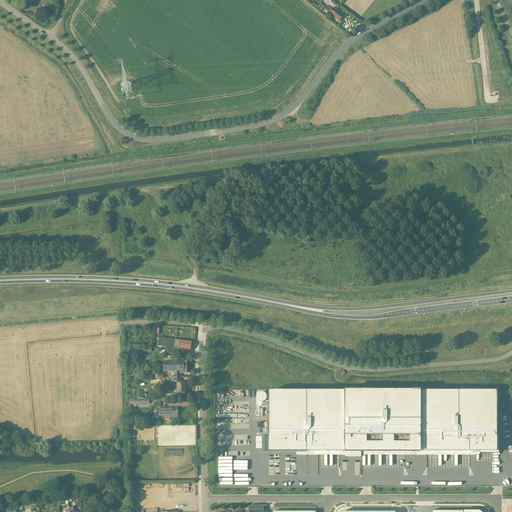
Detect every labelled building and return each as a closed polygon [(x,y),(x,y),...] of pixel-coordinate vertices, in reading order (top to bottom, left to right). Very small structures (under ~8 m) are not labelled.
[(316,7),(322,11),(326,6),(320,2),(316,7)] [(329,14),(339,22),(344,16),(333,8),(332,10),(327,6),(324,10),(329,13),(329,14)] [(191,351),(192,342),(160,337),(158,346),(167,348),(165,348),(164,352),(178,355),(178,349),(191,351)] [(164,372),(174,372),(179,372),(179,374),(181,374),(191,373),(190,362),(164,362),(164,372)] [(179,372),(174,372),(174,383),(177,383),(177,394),(186,394),(186,383),(181,383),(181,374),(179,374),(179,372)] [(307,452),(345,452),(345,458),(346,458),(346,455),(360,455),(360,458),(361,458),(361,452),(404,452),(404,455),(415,455),(415,452),(469,452),(469,455),(475,455),(475,452),(497,452),(497,392),(345,392),(269,392),(269,452),(296,452),(296,456),(297,456),(297,454),(306,454),(306,456),(307,456),(307,452)] [(166,417),(178,417),(177,408),(161,408),(160,402),(154,402),(154,411),(159,411),(159,416),(166,416),(166,417)] [(233,463),(233,457),(219,457),(219,466),(224,466),(224,463),(233,463)] [(247,457),(234,457),(234,469),(245,468),(245,463),(247,463),(247,457)]
